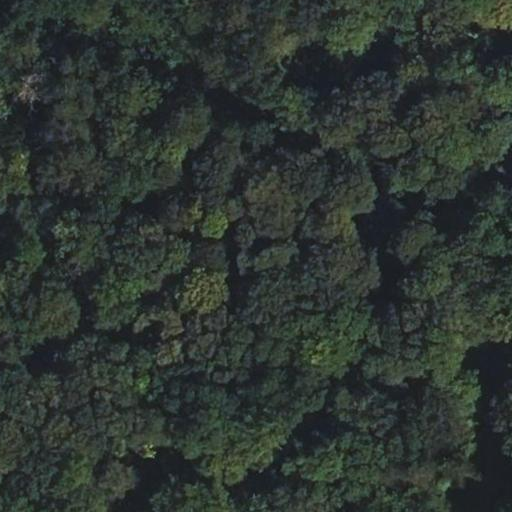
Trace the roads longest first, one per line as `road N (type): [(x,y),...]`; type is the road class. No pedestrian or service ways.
road 1 (unknown): [(511,166),(0,386)]
road 2 (track): [(511,103),(359,0)]
road 3 (track): [(469,511),(511,353)]
